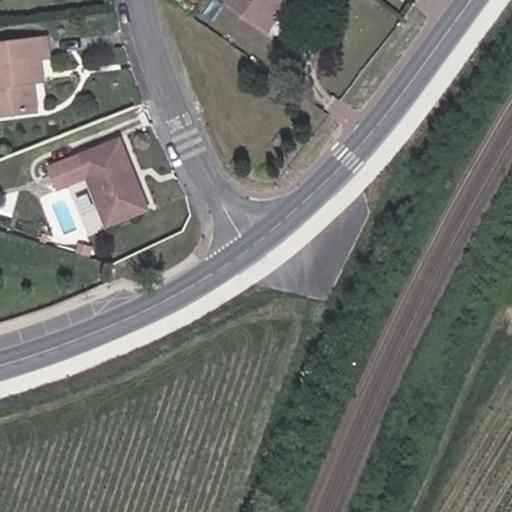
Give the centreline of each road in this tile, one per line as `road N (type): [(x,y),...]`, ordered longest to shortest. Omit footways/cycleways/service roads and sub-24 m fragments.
road 1 (secondary): [(250,250),(351,160),(473,0)]
road 2 (secondary): [(0,368),(129,321),(250,250)]
road 3 (residential): [(140,0),(175,105),(250,250)]
